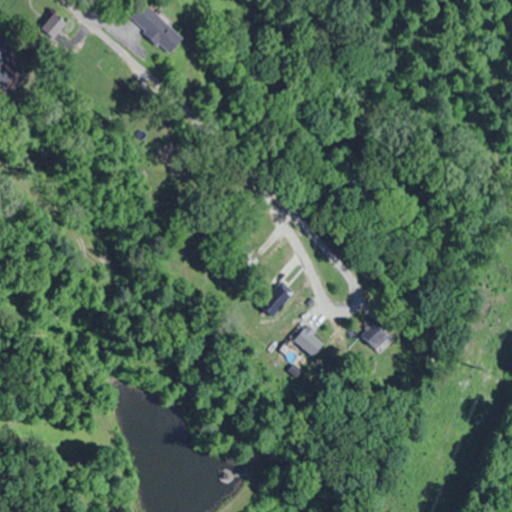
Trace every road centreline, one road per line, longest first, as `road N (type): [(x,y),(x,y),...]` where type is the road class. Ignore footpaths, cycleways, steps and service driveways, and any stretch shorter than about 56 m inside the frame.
road 1 (residential): [(291,234),(334,308),(355,297),(339,265)]
road 2 (residential): [(66,0),(169,92)]
road 3 (residential): [(339,265),(247,169)]
